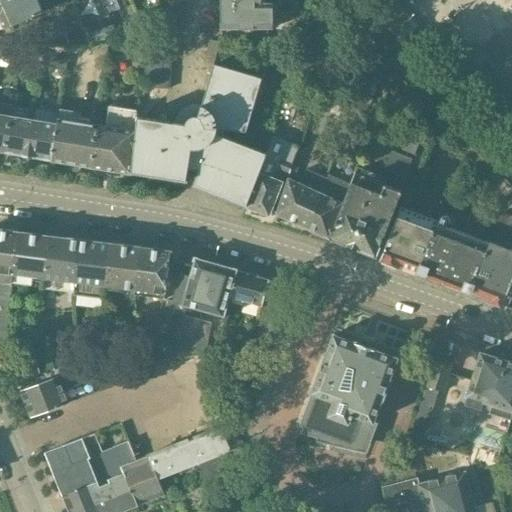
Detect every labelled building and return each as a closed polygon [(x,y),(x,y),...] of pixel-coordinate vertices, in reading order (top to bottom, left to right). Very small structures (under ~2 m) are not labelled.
[(0,0),(0,21),(3,28),(41,11),(36,0),(0,0)] [(92,3),(99,18),(110,14),(107,7),(103,0),(90,0),(92,3)] [(172,0),(171,28),(183,28),(184,0),(172,0)] [(220,0),(220,28),(271,28),(271,4),(260,4),(259,0),(220,0)] [(328,47),(334,30),(321,26),(316,43),(328,47)] [(84,29),(65,34),(68,47),(88,43),(84,29)] [(169,90),(171,48),(162,51),(160,39),(141,45),(144,56),(141,87),(169,90)] [(65,71),(67,58),(52,56),(50,68),(65,71)] [(187,166),(199,168),(192,186),(244,206),(265,152),(222,136),(224,129),(245,131),(261,78),(213,64),(201,104),(194,104),(186,106),(180,109),(176,115),(173,122),(136,116),(129,172),(185,180),(187,166)] [(287,84),(297,87),(302,68),(292,65),(287,84)] [(360,94),(352,115),(364,120),(372,99),(360,94)] [(0,151),(3,152),(5,152),(11,115),(12,105),(10,105),(0,103),(0,151)] [(29,156),(35,119),(36,109),(34,108),(12,105),(11,115),(5,152),(27,156),(29,156)] [(104,126),(95,125),(90,166),(129,172),(136,116),(137,110),(109,105),(107,121),(106,126),(104,126)] [(29,156),(51,159),(52,160),(59,118),(60,112),(58,112),(36,109),(35,119),(29,156)] [(60,112),(59,118),(52,160),(90,166),(95,125),(97,115),(91,114),(90,119),(88,118),(80,117),(80,113),(60,110),(60,112)] [(288,174),(294,146),(270,137),(265,152),(244,206),(246,207),(247,210),(253,212),(257,211),(268,215),(284,173),(288,174)] [(406,137),(401,149),(415,155),(420,142),(406,137)] [(354,171),(349,183),(328,236),(374,256),(400,190),(397,189),(404,172),(399,170),(405,157),(391,151),(378,182),(354,171)] [(287,177),(275,214),(308,228),(322,193),(327,174),(330,164),(312,156),(300,183),(287,177)] [(323,236),(325,235),(328,236),(349,183),(327,174),(322,193),(308,228),(313,230),(314,232),(323,236)] [(399,207),(380,259),(417,272),(436,222),(436,221),(399,207)] [(489,241),(488,241),(469,292),(506,305),(511,288),(511,249),(502,246),(511,222),(511,216),(501,212),(489,241)] [(436,222),(417,272),(442,282),(464,225),(449,220),(447,226),(436,222)] [(464,225),(442,282),(469,292),(488,241),(478,237),(480,231),(464,225)] [(0,347),(4,348),(12,273),(13,273),(18,231),(0,228),(0,347)] [(18,231),(13,273),(43,277),(49,234),(18,231)] [(49,234),(43,277),(74,281),(79,238),(49,234)] [(75,306),(101,309),(104,285),(109,242),(79,238),(74,281),(73,294),(77,295),(75,306)] [(109,242),(104,285),(134,288),(140,246),(109,242)] [(164,292),(170,250),(140,246),(134,288),(164,292)] [(180,273),(172,301),(186,305),(223,316),(236,268),(194,256),(192,265),(184,263),(181,274),(180,273)] [(242,306),(243,301),(260,306),(258,314),(270,317),(279,285),(269,283),(270,279),(236,268),(223,316),(225,316),(229,301),(242,306)] [(165,346),(164,360),(205,354),(211,322),(184,316),(186,305),(172,301),(168,300),(166,323),(165,346)] [(259,330),(245,375),(260,381),(274,334),(259,330)] [(397,359),(398,357),(396,357),(395,357),(375,350),(376,349),(355,341),(355,342),(335,335),(335,334),(333,333),(332,335),(332,336),(312,392),(312,394),(311,393),(298,432),(365,447),(382,398),(383,398),(390,379),(389,379),(396,359),(397,359)] [(164,360),(165,346),(164,346),(136,349),(136,364),(163,360),(164,360)] [(86,355),(87,363),(107,361),(106,352),(86,355)] [(511,362),(479,352),(462,405),(479,410),(482,402),(491,405),(489,414),(510,421),(511,411),(511,362)] [(40,373),(35,353),(3,361),(8,381),(40,373)] [(453,361),(436,356),(426,386),(413,427),(426,430),(438,390),(443,391),(443,392),(453,396),(460,377),(449,373),(453,361)] [(32,417),(68,403),(119,383),(118,378),(66,398),(63,391),(84,383),(80,372),(57,377),(21,390),(25,400),(22,406),(26,414),(31,416),(32,417)] [(69,511),(72,511),(133,489),(158,479),(200,463),(222,455),(239,448),(224,404),(207,411),(215,430),(134,461),(127,442),(102,451),(95,435),(82,440),(82,439),(80,439),(80,438),(74,440),(46,451),(53,470),(61,489),(69,511)] [(476,511),(465,471),(427,481),(425,475),(382,487),(386,511),(476,511)] [(165,496),(158,479),(133,489),(139,505),(165,496)] [(133,489),(72,511),(122,511),(138,506),(139,505),(133,489)]
